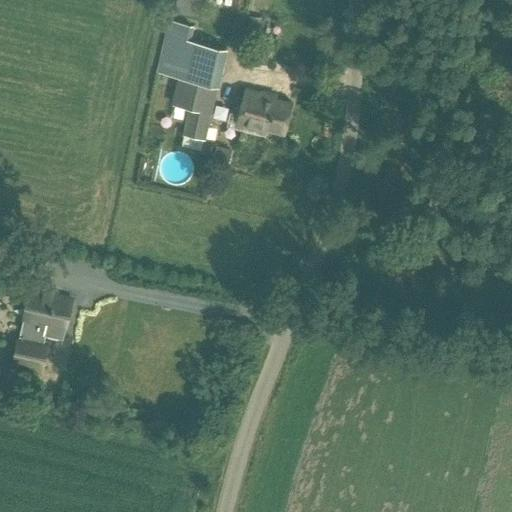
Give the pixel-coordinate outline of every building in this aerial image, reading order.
[(262,17),(249,16),(248,28),(260,29),(262,17)] [(170,22),(159,72),(180,77),(175,103),(191,107),(185,134),(207,139),(227,49),(191,41),(194,27),(170,22)] [(245,92),(237,127),(267,133),(267,131),(282,134),(290,102),(245,92)] [(217,145),(213,161),(229,165),(233,149),(217,145)] [(19,338),(13,366),(41,372),(47,344),(40,342),(42,334),(62,339),(71,299),(31,291),(24,322),(32,323),(28,340),(19,338)]
